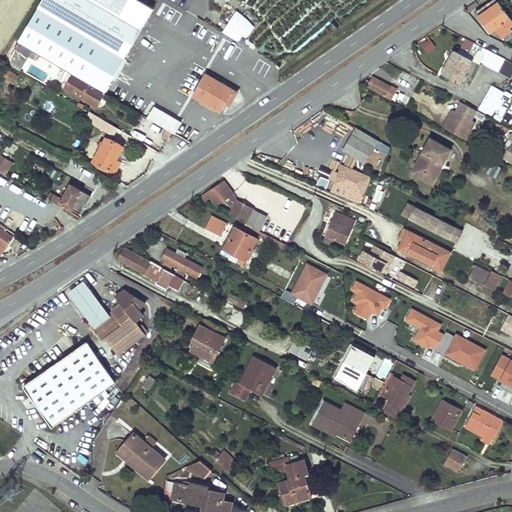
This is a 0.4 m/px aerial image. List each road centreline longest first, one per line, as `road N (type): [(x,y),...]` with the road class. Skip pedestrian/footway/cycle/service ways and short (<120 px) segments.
road 1 (primary): [(0,311),(454,0)]
road 2 (primary): [(417,0),(61,249),(0,281)]
road 3 (unknown): [(321,195),(315,244),(324,257),(511,346)]
road 4 (unknown): [(235,127),(171,88),(179,61),(213,50),(280,96)]
road 5 (unknown): [(449,504),(264,410)]
